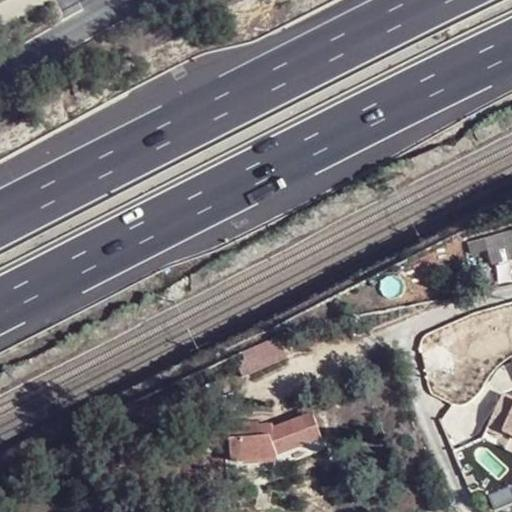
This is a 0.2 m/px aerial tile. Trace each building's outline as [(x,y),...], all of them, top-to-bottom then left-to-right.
[(490,266),(511,260),(511,230),(483,239),(485,246),(469,249),(470,255),(486,251),(490,266)] [(281,339),(243,356),(253,375),(290,360),(281,339)] [(511,358),(501,363),(511,386),(511,358)] [(511,406),(489,395),(475,425),(511,440),(511,406)] [(278,418),(208,425),(209,449),(240,450),(243,460),(280,459),(321,439),(308,416),(282,426),(278,418)]
